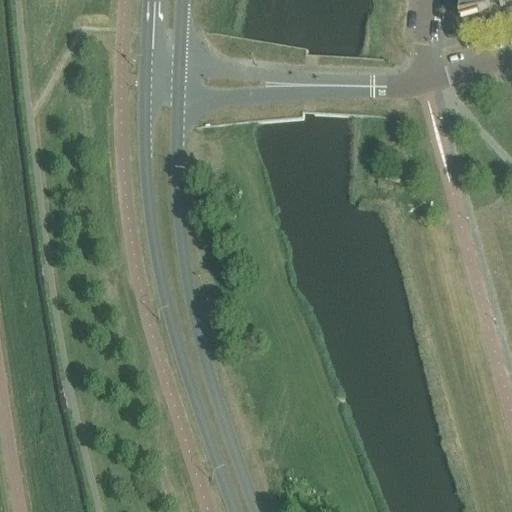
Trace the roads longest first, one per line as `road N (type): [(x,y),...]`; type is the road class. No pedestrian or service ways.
road 1 (secondary): [(146,83),(150,222),(162,285),(234,511)]
road 2 (secondary): [(259,511),(203,352),(189,285),(178,100)]
road 3 (residential): [(283,85),(421,80)]
